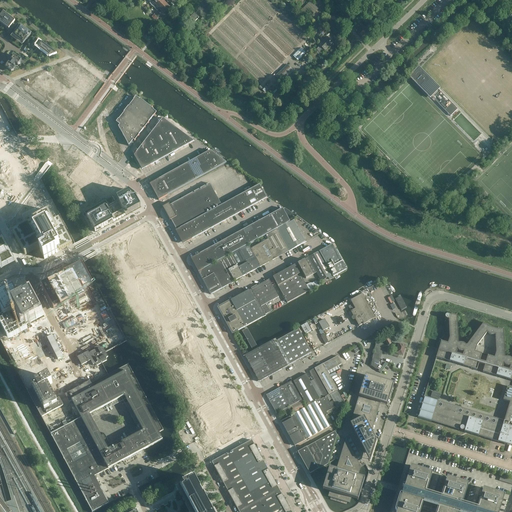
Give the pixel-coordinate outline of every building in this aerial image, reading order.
[(159,9),(165,3),(162,0),(161,0),(156,5),(159,9)] [(318,9),(310,2),(301,10),(305,14),(309,10),(313,14),(318,9)] [(164,14),(170,8),(165,3),(159,9),(164,14)] [(196,15),(195,14),(194,14),(192,12),(188,16),(191,18),(192,20),(195,22),(199,18),(196,15)] [(15,22),(3,13),(0,16),(0,20),(1,21),(6,26),(9,29),(15,22)] [(12,37),(23,45),(31,34),(20,26),(12,37)] [(325,51),(333,43),(327,37),(324,40),(322,38),(319,41),(321,43),(319,45),(325,51)] [(35,45),(50,57),(56,54),(42,43),(43,42),(40,39),(35,45)] [(298,61),(305,53),(301,48),(293,56),(298,61)] [(18,70),(14,67),(16,64),(18,66),(19,65),(22,61),(15,56),(14,57),(13,56),(11,59),(12,59),(5,68),(12,73),(14,72),(14,71),(18,70)] [(284,79),(292,70),(287,65),(275,76),(281,83),(285,80),(284,79)] [(431,97),(438,90),(424,75),(420,71),(413,79),(417,82),(428,93),(431,97)] [(35,80),(39,84),(45,78),(41,74),(35,80)] [(440,91),(438,90),(431,97),(433,99),(440,91)] [(440,91),(433,99),(450,116),(457,109),(440,91)] [(141,111),(147,104),(140,99),(139,100),(137,98),(136,97),(135,99),(134,99),(133,100),(134,100),(131,104),(141,111)] [(141,111),(131,104),(129,107),(128,107),(126,110),(136,118),(141,111)] [(155,112),(153,110),(154,110),(147,104),(141,111),(151,119),(154,116),(155,115),(155,114),(156,113),(155,112)] [(136,118),(126,110),(124,113),(121,116),(131,124),(136,118)] [(151,119),(141,111),(136,118),(147,126),(149,123),(149,122),(151,119)] [(126,130),(131,124),(121,116),(119,120),(118,119),(117,121),(118,121),(116,123),(120,125),(119,127),(118,127),(123,135),(126,130)] [(147,126),(136,118),(131,124),(141,132),(144,128),(144,129),(147,126)] [(194,141),(163,118),(159,124),(174,152),(194,141)] [(141,132),(131,124),(126,130),(137,138),(139,135),(141,132)] [(174,152),(159,124),(151,133),(165,158),(174,152)] [(137,138),(126,130),(123,135),(129,146),(133,140),(135,141),(137,138)] [(165,158),(151,133),(144,143),(155,163),(165,158)] [(155,163),(144,143),(134,156),(137,161),(137,162),(142,171),(147,168),(146,168),(155,163)] [(226,163),(210,151),(203,155),(212,171),(226,163)] [(212,171),(203,155),(195,159),(204,175),(212,171)] [(204,175),(195,159),(187,164),(195,180),(204,175)] [(195,180),(187,164),(179,168),(188,184),(195,180)] [(188,184),(179,168),(171,173),(180,189),(188,184)] [(180,189),(171,173),(163,177),(172,193),(180,189)] [(172,193),(163,177),(150,184),(159,200),(172,193)] [(205,215),(213,210),(221,206),(222,206),(210,184),(206,186),(170,205),(169,204),(163,207),(167,216),(170,221),(171,220),(177,230),(190,223),(198,219),(205,215)] [(267,198),(259,185),(252,189),(259,203),(267,198)] [(259,203),(252,189),(244,193),(251,207),(259,203)] [(87,211),(84,213),(86,216),(87,218),(89,220),(89,222),(90,224),(92,226),(93,228),(95,232),(120,218),(122,217),(141,207),(138,203),(137,201),(135,197),(135,196),(126,190),(112,197),(115,203),(109,206),(106,201),(87,211)] [(251,207),(244,193),(236,198),(244,211),(251,207)] [(244,211),(236,198),(229,202),(236,215),(244,211)] [(236,215),(229,202),(222,206),(221,206),(228,220),(236,215)] [(228,220),(221,206),(213,210),(220,224),(228,220)] [(290,222),(283,209),(279,211),(275,213),(282,227),(290,222)] [(220,224),(213,210),(205,215),(213,228),(220,224)] [(282,227),(275,213),(267,217),(275,231),(276,230),(282,227)] [(27,226),(13,234),(23,253),(41,243),(43,246),(45,249),(40,252),(44,259),(58,252),(56,250),(58,249),(71,242),(61,222),(55,225),(49,215),(42,218),(40,215),(25,223),(27,226)] [(213,228),(205,215),(198,219),(205,232),(213,228)] [(275,231),(267,217),(259,221),(267,235),(275,231)] [(205,232),(198,219),(190,223),(197,237),(205,232)] [(306,242),(299,229),(294,220),(290,222),(282,227),(276,230),(289,252),(306,242)] [(267,235),(259,221),(252,226),(259,239),(266,236),(267,235)] [(197,237),(190,223),(177,230),(176,231),(183,244),(197,237)] [(259,239),(252,226),(244,230),(251,244),(259,239)] [(251,244),(244,230),(236,234),(244,248),(248,245),(251,244)] [(289,252),(276,230),(275,231),(267,235),(266,236),(268,239),(278,257),(289,252)] [(244,248),(236,234),(228,238),(236,252),(244,248)] [(236,252),(228,238),(221,243),(228,256),(231,255),(236,252)] [(268,239),(250,249),(260,267),(278,257),(268,239)] [(3,240),(0,241),(0,269),(3,268),(1,264),(13,258),(3,240)] [(228,256),(221,243),(213,247),(221,261),(228,256)] [(346,270),(332,244),(319,252),(333,277),(346,270)] [(260,267),(250,249),(248,245),(244,248),(236,252),(231,255),(237,266),(243,277),(260,267)] [(221,261),(213,247),(205,251),(213,265),(221,261)] [(232,283),(232,282),(226,272),(237,266),(231,255),(228,256),(221,261),(213,265),(205,251),(191,259),(198,272),(199,273),(211,295),(232,283)] [(331,276),(319,252),(318,252),(309,258),(308,258),(316,273),(317,273),(321,281),(331,276)] [(316,273),(308,258),(298,264),(306,279),(316,273)] [(56,282),(43,289),(55,310),(67,303),(70,308),(86,299),(82,291),(93,285),(82,263),(69,270),(61,275),(61,277),(55,280),(56,282)] [(309,291),(295,265),(280,273),(278,274),(273,277),(287,303),(309,291)] [(243,277),(237,266),(226,272),(232,282),(234,281),(235,281),(243,277)] [(277,298),(279,297),(269,279),(257,286),(257,285),(251,289),(251,290),(265,315),(271,312),(269,309),(268,309),(266,304),(274,300),(275,301),(278,300),(277,298)] [(12,287),(0,294),(0,319),(0,320),(10,338),(27,329),(25,326),(43,316),(31,295),(20,301),(12,287)] [(265,315),(251,290),(249,291),(231,301),(245,327),(266,316),(265,315)] [(417,297),(412,314),(412,315),(412,316),(413,317),(414,317),(415,317),(416,316),(416,315),(421,298),(422,297),(422,296),(422,295),(422,294),(421,293),(421,292),(420,292),(420,293),(419,293),(419,294),(418,294),(418,295),(418,296),(417,297)] [(375,318),(362,294),(350,301),(355,309),(351,311),(354,317),(352,317),(352,318),(352,319),(352,320),(353,320),(354,320),(355,319),(359,326),(363,324),(363,325),(375,318)] [(399,300),(395,302),(404,318),(408,316),(399,300)] [(245,327),(231,301),(218,308),(232,334),(245,327)] [(348,310),(340,313),(343,318),(350,314),(348,310)] [(504,421),(438,401),(424,397),(418,418),(432,422),(433,422),(434,422),(435,422),(435,423),(436,423),(437,423),(438,423),(438,424),(439,424),(440,424),(441,425),(442,425),(443,425),(444,425),(445,426),(446,426),(447,426),(448,427),(449,427),(450,427),(451,428),(452,428),(453,428),(454,428),(455,429),(456,429),(457,430),(458,430),(459,427),(461,427),(460,428),(460,429),(460,430),(461,431),(462,431),(463,431),(464,431),(464,430),(464,429),(464,428),(465,429),(464,432),(511,446),(511,445),(511,359),(511,358),(510,358),(509,358),(508,357),(507,357),(506,357),(505,357),(503,329),(502,330),(498,329),(498,330),(488,327),(488,326),(484,325),(484,323),(467,345),(466,345),(465,345),(465,344),(464,344),(463,343),(462,343),(461,343),(460,343),(459,343),(458,343),(457,315),(455,316),(451,315),(448,315),(447,315),(446,315),(446,316),(445,316),(445,317),(445,318),(445,319),(446,319),(447,320),(448,320),(448,319),(449,323),(450,338),(448,343),(441,341),(438,350),(436,358),(477,370),(482,354),(475,352),(477,346),(487,332),(490,335),(491,336),(492,336),(495,335),(496,352),(494,358),(488,356),(483,372),(511,381),(511,387),(511,388),(510,388),(509,389),(508,389),(507,390),(506,391),(506,392),(506,393),(505,393),(503,400),(510,402),(504,421)] [(307,322),(301,326),(306,334),(312,330),(307,322)] [(399,326),(373,340),(387,366),(390,360),(400,363),(407,341),(399,326)] [(242,332),(253,351),(258,348),(248,329),(242,332)] [(308,355),(312,353),(298,329),(276,341),(275,339),(273,340),(245,356),(259,382),(308,355)] [(58,361),(63,359),(52,337),(47,339),(58,361)] [(88,352),(77,358),(82,366),(82,365),(87,363),(87,362),(88,362),(91,361),(93,365),(95,364),(95,365),(96,365),(97,366),(102,364),(101,364),(102,363),(101,362),(107,359),(104,354),(105,353),(105,352),(103,347),(101,348),(100,347),(100,348),(99,346),(94,349),(95,350),(95,351),(94,350),(90,353),(89,354),(88,352)] [(342,364),(338,357),(337,356),(323,364),(328,372),(342,364)] [(82,387),(65,395),(69,404),(71,403),(80,419),(51,434),(92,511),(108,503),(94,476),(119,463),(145,450),(164,440),(160,432),(164,430),(128,362),(107,373),(82,387)] [(328,372),(323,364),(314,369),(329,395),(338,390),(328,372)] [(306,374),(293,382),(303,399),(307,407),(320,400),(306,374)] [(371,431),(379,403),(384,404),(387,405),(394,384),(391,383),(365,375),(350,424),(365,453),(367,456),(370,462),(376,441),(374,436),(371,431)] [(33,388),(27,391),(41,417),(52,411),(60,407),(56,400),(48,386),(53,384),(48,376),(35,383),(37,385),(33,388)] [(303,399),(293,382),(293,381),(279,388),(290,407),(303,399)] [(290,407),(279,388),(266,395),(277,414),(290,407)] [(439,401),(441,394),(432,391),(430,398),(439,401)] [(333,425),(326,412),(336,407),(332,402),(330,403),(326,396),(320,400),(307,407),(281,421),(295,446),(333,425)] [(328,464),(335,443),(337,435),(335,432),(308,447),(298,452),(310,474),(318,469),(319,469),(328,464)] [(358,477),(360,468),(361,467),(346,438),(346,439),(336,470),(329,468),(323,489),(330,492),(328,496),(328,497),(347,502),(350,503),(351,498),(358,500),(365,479),(358,477)] [(258,453),(257,450),(254,444),(254,445),(253,442),(252,440),(251,440),(229,453),(236,465),(258,453)] [(250,490),(243,478),(236,465),(229,453),(212,462),(214,467),(217,472),(218,472),(221,477),(220,478),(223,483),(228,492),(231,497),(234,502),(234,503),(237,508),(239,511),(261,511),(257,503),(250,490)] [(243,478),(266,465),(263,461),(261,456),(260,456),(258,453),(236,465),(243,478)] [(272,478),(271,475),(268,469),(268,470),(266,465),(243,478),(250,490),(272,478)] [(464,506),(462,505),(468,484),(447,477),(441,498),(440,498),(438,498),(439,495),(439,494),(438,495),(434,494),(434,493),(433,496),(426,494),(432,473),(411,466),(404,487),(402,486),(402,487),(404,487),(402,494),(400,493),(400,494),(402,494),(402,497),(401,495),(396,509),(397,511),(396,511),(420,511),(421,508),(422,508),(423,508),(433,511),(434,511),(499,511),(505,495),(483,488),(477,509),(476,509),(469,507),(470,504),(469,504),(466,503),(465,503),(465,505),(464,506)] [(511,485),(511,484),(511,479),(501,476),(499,481),(511,485)] [(195,478),(181,486),(194,511),(212,511),(210,507),(209,506),(195,478)] [(257,503),(279,490),(277,486),(274,481),(272,478),(250,490),(257,503)] [(269,511),(286,503),(284,500),(285,500),(282,494),(282,495),(279,490),(257,503),(261,511),(269,511)] [(291,511),(288,506),(287,506),(286,503),(269,511),(291,511)]
